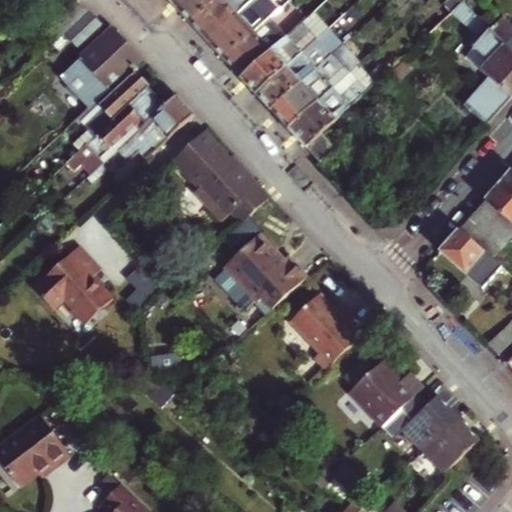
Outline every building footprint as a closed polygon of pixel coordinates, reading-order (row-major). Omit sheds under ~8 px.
[(179,0),(175,4),(192,22),(216,0),(179,0)] [(224,0),(216,0),(192,22),(210,42),(255,0),(254,0),(241,0),(233,8),(224,0)] [(255,0),(210,42),(227,59),(255,33),(246,23),(262,8),(255,0)] [(255,0),(262,8),(271,0),(255,0)] [(66,31),(89,11),(79,1),(56,21),(66,31)] [(490,62),(482,70),(489,76),(469,98),(491,118),(511,95),(511,51),(491,29),(463,2),(453,11),(478,37),(471,43),(475,47),(490,62)] [(312,16),(319,24),(327,17),(320,9),(312,16)] [(78,43),(101,24),(92,14),(69,33),(78,43)] [(289,37),(245,78),(259,94),(306,51),(299,44),(319,24),(312,16),(289,37)] [(511,24),(503,16),(491,29),(511,51),(511,49),(511,24)] [(255,33),(227,59),(245,78),(289,37),(272,18),(255,33)] [(299,44),(306,51),(321,36),(326,32),(319,24),(299,44)] [(90,108),(144,59),(116,28),(62,77),(90,108)] [(306,51),(259,94),(275,111),(349,41),(342,34),(330,45),(314,60),(306,51)] [(321,36),(306,51),(314,60),(330,45),(321,36)] [(361,53),(349,41),(275,111),(292,129),(336,87),(330,82),(354,60),(361,53)] [(467,54),(482,70),(490,62),(475,47),(467,54)] [(330,82),(336,87),(350,74),(359,65),(354,60),(330,82)] [(80,152),(151,87),(137,72),(87,118),(95,128),(75,146),(80,152)] [(336,87),(292,129),(309,147),(324,133),(368,92),(350,74),(336,87)] [(116,151),(167,105),(151,87),(80,152),(76,156),(92,173),(116,151)] [(147,158),(195,114),(178,96),(167,105),(116,151),(125,162),(139,149),(147,158)] [(309,147),(323,162),(338,148),(324,133),(309,147)] [(238,216),(247,226),(275,200),(247,170),(244,173),(234,162),(209,135),(179,163),(204,189),(198,194),(227,225),(238,216)] [(244,173),(247,170),(237,159),(234,162),(244,173)] [(511,171),(500,184),(511,194),(511,171)] [(511,194),(500,184),(487,199),(511,222),(511,194)] [(493,257),(511,236),(511,222),(487,199),(461,228),(493,257)] [(461,228),(441,251),(484,289),(496,276),(501,280),(508,271),(493,257),(461,228)] [(267,301),(277,312),(311,280),(292,259),(288,263),(264,237),(219,282),(250,315),(261,303),(263,305),(267,301)] [(45,273),(33,284),(53,306),(64,296),(72,306),(70,308),(84,323),(112,297),(101,284),(92,274),(95,271),(100,266),(79,243),(45,273)] [(132,277),(142,287),(133,297),(141,305),(160,287),(142,268),(132,277)] [(33,284),(45,273),(42,270),(30,280),(33,284)] [(92,274),(101,284),(105,281),(95,271),(92,274)] [(317,359),(329,371),(362,340),(353,329),(357,325),(347,314),(343,318),(336,309),(323,296),(295,322),(324,353),(317,359)] [(267,301),(263,305),(266,308),(262,312),(269,320),(277,312),(267,301)] [(339,306),(336,309),(343,318),(347,314),(339,306)] [(491,346),(501,356),(511,343),(511,324),(491,346)] [(351,394),(383,429),(399,414),(420,396),(426,390),(413,375),(403,383),(400,386),(395,380),(395,374),(385,363),(375,372),(364,361),(345,378),(356,390),(351,394)] [(403,383),(395,374),(395,380),(400,386),(403,383)] [(403,431),(423,454),(459,421),(438,398),(429,406),(420,396),(399,414),(409,425),(403,431)] [(301,426),(285,413),(275,422),(291,437),(301,426)] [(38,415),(0,444),(0,463),(19,487),(38,473),(53,460),(57,464),(69,454),(38,415)] [(479,442),(459,421),(423,454),(443,475),(479,442)] [(53,460),(38,473),(41,477),(57,464),(53,460)] [(149,511),(107,473),(100,481),(111,491),(98,505),(104,511),(149,511)] [(378,511),(355,492),(339,510),(341,511),(378,511)] [(404,511),(393,503),(385,511),(404,511)]
